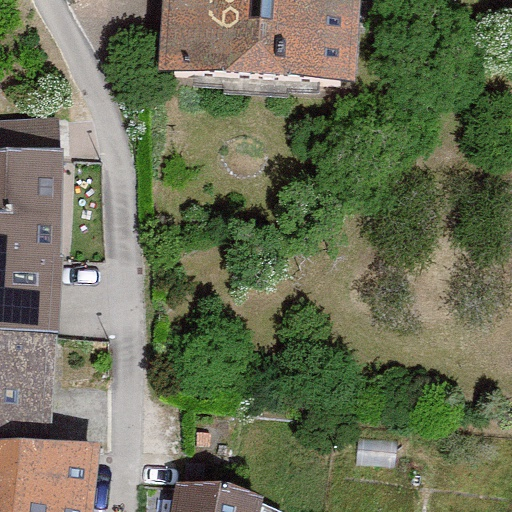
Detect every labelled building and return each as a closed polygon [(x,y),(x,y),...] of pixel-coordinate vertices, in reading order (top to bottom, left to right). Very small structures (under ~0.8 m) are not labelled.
[(76,0),(80,8),(102,0),(76,0)] [(176,0),(172,81),(362,90),(365,0),(176,0)] [(67,147),(65,114),(0,117),(2,151),(67,147)] [(0,341),(62,342),(62,166),(0,165),(0,341)] [(0,459),(62,459),(62,342),(0,341),(0,459)] [(0,511),(96,511),(102,456),(62,459),(0,459),(0,511)] [(227,496),(179,491),(175,511),(260,511),(261,508),(227,496)]
